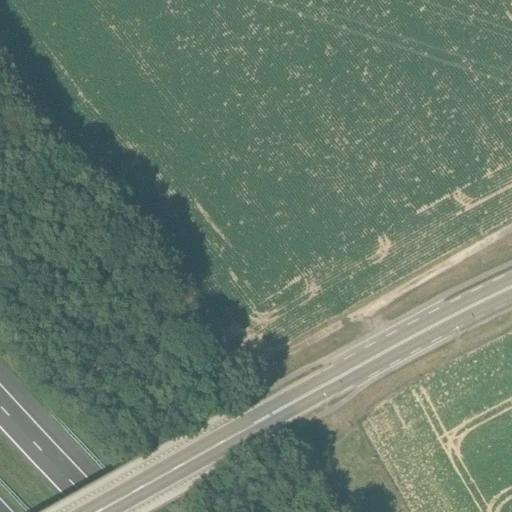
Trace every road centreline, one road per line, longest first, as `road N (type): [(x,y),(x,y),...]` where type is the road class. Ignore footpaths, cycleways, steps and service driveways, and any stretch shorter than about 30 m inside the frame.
road 1 (tertiary): [(103,511),(511,288)]
road 2 (motorway): [(110,511),(0,402)]
